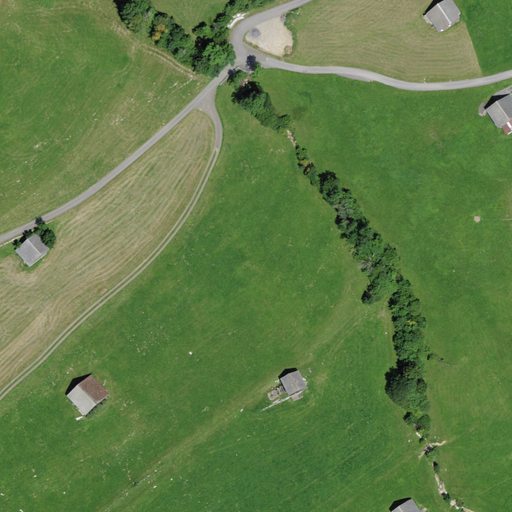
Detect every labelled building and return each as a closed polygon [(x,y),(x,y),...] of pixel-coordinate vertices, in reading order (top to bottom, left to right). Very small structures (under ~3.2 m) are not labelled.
[(450,0),(428,16),(440,33),(463,17),(450,0)] [(511,98),(510,95),(486,111),(498,130),(501,129),(505,136),(511,131),(511,98)] [(35,235),(15,253),(29,269),(49,251),(35,235)] [(299,373),(280,381),(288,399),(306,391),(299,373)] [(91,379),(69,398),(85,417),(108,398),(91,379)] [(418,511),(411,501),(396,511),(418,511)]
